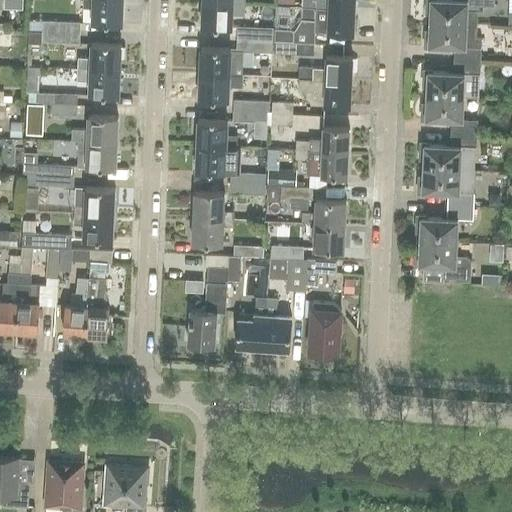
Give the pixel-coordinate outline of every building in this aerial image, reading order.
[(123,24),(123,0),(83,0),(83,8),(94,8),(93,23),(123,24)] [(356,9),(356,0),(303,0),(303,6),(317,7),(329,7),(356,9)] [(494,0),(426,0),(426,13),(431,13),(430,21),(478,24),(479,11),(483,11),(483,5),(495,6),(494,0)] [(232,28),(233,15),(245,15),(245,3),(204,1),(202,27),(232,28)] [(317,19),(317,7),(303,6),(302,19),(317,19)] [(355,33),(356,9),(329,7),(328,32),(355,33)] [(81,21),(39,20),(29,20),(29,31),(42,31),(80,32),(81,21)] [(477,37),(478,24),(430,21),(430,30),(425,30),(425,47),(434,47),(434,45),(455,46),(454,59),(481,60),(482,37),(477,37)] [(238,26),(237,39),(273,41),(274,27),(238,26)] [(295,42),(296,29),(275,29),(275,41),(295,42)] [(0,30),(0,40),(8,41),(8,31),(0,30)] [(80,43),(80,32),(42,31),(42,42),(80,43)] [(273,52),(273,41),(237,39),(237,48),(202,47),(201,73),(243,75),(244,51),(273,52)] [(314,54),(315,42),(295,42),(275,41),(275,53),(273,53),(273,65),(281,65),(281,53),(314,54)] [(121,70),(122,44),(92,43),(92,57),(78,57),(78,68),(121,70)] [(352,81),(353,57),(327,55),(326,68),(314,67),(314,66),(300,66),(299,78),(352,81)] [(479,97),(480,74),(481,60),(454,59),(454,72),(433,71),(433,69),(424,69),(423,86),(428,86),(427,94),(464,96),(479,97)] [(39,92),(40,67),(28,67),(27,91),(37,92),(39,92)] [(120,96),(121,70),(78,68),(77,80),(91,81),(90,95),(120,96)] [(229,100),(230,86),(243,87),(243,75),(201,73),(199,99),(229,100)] [(351,105),(352,81),(299,78),(299,90),(325,91),(325,104),(351,105)] [(77,105),(78,93),(39,92),(37,92),(37,102),(52,103),(52,104),(77,105)] [(463,119),(464,96),(427,94),(427,103),(422,103),(421,120),(431,120),(431,118),(452,119),(451,132),(477,133),(478,120),(463,119)] [(270,111),(270,101),(234,99),(234,111),(263,112),(263,111),(270,111)] [(293,113),(294,101),(273,101),(272,112),(293,113)] [(42,104),(26,104),(26,118),(42,119),(42,104)] [(77,115),(77,105),(52,104),(52,114),(77,115)] [(263,122),(263,112),(234,111),(234,121),(263,122)] [(293,124),(293,113),(272,112),(272,124),(293,124)] [(118,142),(119,116),(89,115),(89,129),(72,128),(72,140),(78,140),(78,141),(118,142)] [(228,120),(199,119),(198,145),(237,147),(238,135),(228,135),(228,120)] [(23,135),(23,121),(11,121),(11,135),(23,135)] [(349,152),(350,127),(324,126),(323,139),(310,138),(310,140),(297,140),(296,149),(349,152)] [(475,170),(476,147),(477,147),(477,133),(451,132),(451,145),(430,144),(430,142),(420,141),(420,159),(424,159),(424,167),(475,170)] [(117,168),(118,142),(78,141),(78,152),(79,152),(78,167),(117,168)] [(226,172),(227,157),(234,157),(237,154),(237,147),(198,145),(196,171),(226,172)] [(296,185),(297,169),(276,168),(277,149),(268,149),(267,168),(269,168),(268,184),(296,185)] [(348,176),(349,152),(296,149),(296,159),(309,160),(308,174),(348,176)] [(74,176),(75,165),(37,163),(36,173),(36,175),(74,176)] [(474,193),(475,170),(424,167),(423,176),(419,175),(418,192),(428,193),(428,191),(448,192),(448,205),(474,206),(475,193),(474,193)] [(260,184),(260,172),(231,172),(231,183),(260,184)] [(74,186),(74,176),(36,175),(36,173),(26,173),(25,184),(74,186)] [(260,194),(260,184),(231,183),(231,193),(260,194)] [(314,187),(296,186),(296,185),(268,184),(268,185),(268,201),(281,201),(281,197),(313,199),(314,187)] [(115,214),(116,188),(86,187),(85,206),(76,205),(76,212),(115,214)] [(196,191),(194,217),(233,218),(234,211),(224,211),(225,192),(196,191)] [(346,225),(347,200),(316,198),(316,212),(303,211),(302,222),(311,223),(346,225)] [(457,242),(458,219),(474,220),(474,206),(448,205),(447,218),(426,217),(427,215),(417,214),(416,231),(421,232),(420,240),(457,242)] [(114,240),(115,214),(76,212),(75,220),(85,220),(84,239),(114,240)] [(223,244),(224,226),(233,226),(233,218),(194,217),(193,243),(223,244)] [(24,219),(22,246),(33,246),(48,247),(59,248),(71,248),(72,234),(35,232),(36,220),(24,219)] [(345,249),(346,225),(311,223),(310,232),(315,232),(314,248),(345,249)] [(0,244),(17,245),(18,230),(0,229),(0,244)] [(466,256),(457,255),(457,242),(420,240),(420,248),(415,248),(415,265),(424,266),(424,264),(445,265),(444,278),(471,279),(472,261),(470,258),(466,256)] [(264,256),(264,245),(235,244),(234,255),(242,255),(264,256)] [(303,258),(304,246),(272,245),(271,257),(303,258)] [(39,302),(40,284),(31,283),(33,246),(22,246),(21,256),(16,330),(38,332),(40,302),(39,302)] [(57,278),(59,248),(48,247),(46,278),(57,278)] [(90,260),(90,249),(73,248),(72,259),(90,260)] [(112,250),(90,249),(90,260),(89,278),(88,301),(86,335),(107,337),(109,307),(104,307),(105,290),(106,278),(97,278),(97,270),(108,271),(109,262),(112,262),(112,250)] [(228,267),(229,255),(206,254),(205,266),(228,267)] [(0,329),(16,330),(21,256),(10,255),(8,283),(4,283),(3,300),(0,299),(0,329)] [(242,255),(234,255),(229,255),(228,267),(228,279),(241,280),(242,255)] [(306,291),(306,284),(308,259),(288,258),(270,258),(269,270),(269,278),(287,279),(286,290),(306,291)] [(336,272),(337,261),(308,258),(308,259),(306,284),(318,285),(320,271),(336,272)] [(257,296),(267,297),(269,278),(269,270),(259,269),(257,296)] [(483,284),(499,284),(499,274),(483,274),(483,284)] [(88,301),(89,278),(78,277),(77,293),(72,293),(71,304),(66,304),(64,334),(86,335),(88,301)] [(355,291),(356,279),(346,278),(345,291),(355,291)] [(215,345),(217,311),(217,310),(218,299),(227,300),(228,280),(209,279),(207,310),(191,309),(189,343),(215,345)] [(265,348),(267,297),(257,296),(255,313),(240,311),(237,346),(265,348)] [(292,315),(276,314),(278,298),(267,297),(265,348),(289,350),(292,315)] [(304,316),(312,316),(313,300),(305,300),(304,316)] [(339,354),(341,321),(342,312),(333,302),(313,300),(312,316),(309,352),(339,354)] [(421,323),(419,348),(431,349),(431,360),(453,362),(456,326),(433,324),(421,323)] [(456,326),(453,362),(475,364),(478,327),(456,326)] [(29,506),(30,482),(18,481),(20,458),(0,456),(0,494),(3,494),(2,504),(29,506)] [(81,508),(84,463),(52,460),(50,490),(47,489),(45,505),(67,507),(66,511),(79,511),(80,508),(81,508)] [(145,501),(147,467),(107,464),(104,504),(126,506),(125,511),(146,511),(147,501),(145,501)]
